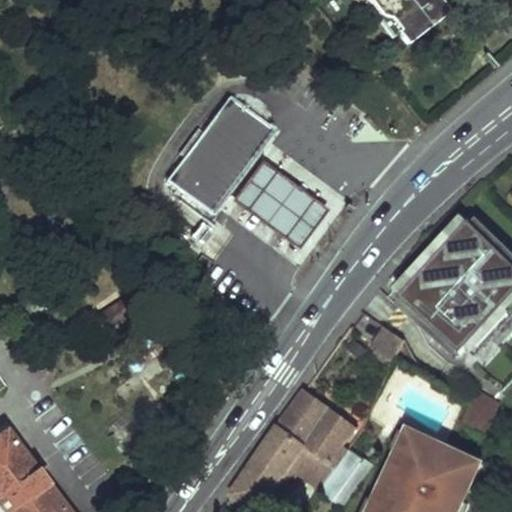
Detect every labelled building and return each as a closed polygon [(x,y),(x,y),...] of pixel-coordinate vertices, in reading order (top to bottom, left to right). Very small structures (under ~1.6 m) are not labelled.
[(366,0),(382,21),(392,22),(402,34),(399,36),(407,47),(450,15),(437,0),(366,0)] [(392,22),(382,21),(384,26),(394,40),(399,36),(402,34),(392,22)] [(275,133),(228,99),(166,182),(213,217),(275,133)] [(293,188),(259,164),(230,203),(264,228),(298,253),(327,213),(293,188)] [(511,303),(511,265),(468,226),(400,300),(463,357),(511,303)] [(362,313),(352,328),(368,339),(379,325),(362,313)] [(393,334),(388,346),(399,352),(404,342),(393,334)] [(307,391),(281,429),(337,468),(351,449),(346,445),(358,427),(307,391)] [(470,407),(457,425),(475,437),(496,407),(478,395),(472,404),(470,407)] [(145,399),(111,424),(127,447),(161,422),(145,399)] [(281,429),(232,497),(253,511),(260,511),(275,491),(281,495),(296,474),(321,491),(337,468),(281,429)] [(66,511),(8,432),(0,438),(0,510),(1,511),(66,511)] [(478,469),(411,435),(401,455),(404,456),(380,503),(377,501),(371,511),(452,511),(464,490),(466,491),(478,469)] [(351,449),(337,468),(347,475),(361,456),(351,449)] [(260,511),(268,511),(281,495),(275,491),(260,511)]
